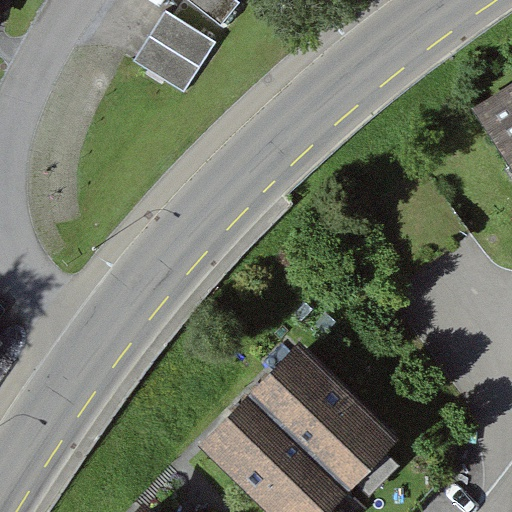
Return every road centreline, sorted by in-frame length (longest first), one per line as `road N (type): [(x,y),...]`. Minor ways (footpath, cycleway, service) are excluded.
road 1 (secondary): [(461,0),(333,98),(205,219),(98,353)]
road 2 (residential): [(0,173),(24,95),(78,0)]
road 3 (secondary): [(98,353),(0,501)]
road 4 (residential): [(98,353),(4,268),(0,227)]
